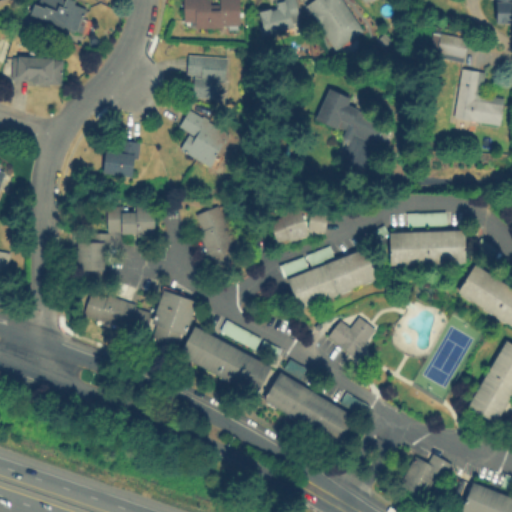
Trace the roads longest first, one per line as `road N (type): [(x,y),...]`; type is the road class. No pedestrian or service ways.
road 1 (tertiary): [(0,354),(202,436),(314,499),(339,502)]
road 2 (tertiary): [(339,502),(293,459),(233,425),(43,342)]
road 3 (residential): [(222,299),(231,319),(386,417),(511,459)]
road 4 (residential): [(222,299),(263,267),(401,206),(448,204),(479,216),(511,254)]
road 5 (residential): [(60,127),(38,219),(43,372)]
road 6 (residential): [(142,0),(122,59),(60,127)]
road 7 (motorway): [(136,511),(0,465)]
